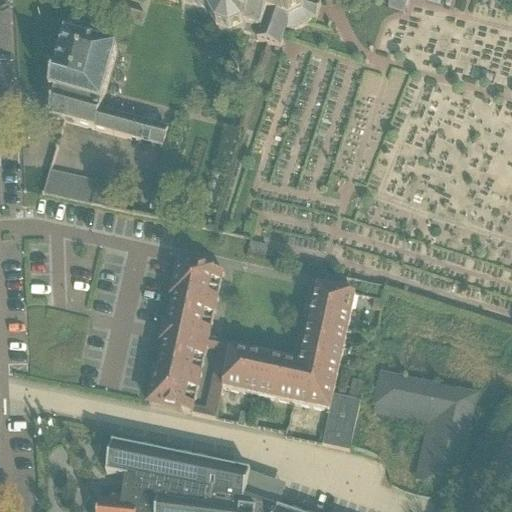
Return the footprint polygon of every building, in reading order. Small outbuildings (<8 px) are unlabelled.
[(102,0),(100,5),(107,8),(109,0),(151,0),(151,2),(153,2),(153,0),(161,0),(182,7),(181,12),(184,13),(186,8),(213,17),(207,33),(231,41),(233,32),(257,40),(256,43),(280,51),(285,34),(294,33),(295,34),(297,34),(296,32),(306,28),(307,29),(309,28),(308,27),(312,21),(315,22),(321,6),(318,5),(317,0),(102,0)] [(403,15),(408,0),(406,0),(389,0),(387,10),(403,15)] [(50,77),(47,88),(49,93),(55,95),(48,119),(67,124),(162,151),(167,132),(99,113),(117,51),(100,47),(101,43),(110,17),(142,27),(145,18),(113,7),(112,9),(107,8),(100,5),(92,29),(70,23),(56,73),(55,73),(50,77)] [(95,188),(91,207),(115,213),(120,193),(95,188)] [(149,404),(148,407),(149,407),(148,407),(149,408),(150,408),(152,409),(178,414),(179,414),(179,415),(181,415),(182,415),(182,414),(183,414),(192,417),(194,410),(194,407),(185,405),(188,391),(198,393),(202,375),(192,373),(195,359),(205,361),(206,356),(207,351),(209,341),(211,331),(201,329),(204,315),(214,317),(218,299),(208,297),(211,283),(221,285),(223,275),(214,273),(213,273),(213,272),(212,272),(213,272),(212,272),(210,271),(210,272),(209,271),(209,272),(184,266),(183,266),(181,265),(180,265),(180,266),(179,266),(178,269),(179,269),(173,295),(173,296),(172,296),(172,298),(172,299),(173,299),(172,299),(173,300),(175,300),(171,319),(169,328),(166,328),(165,328),(165,330),(165,331),(165,332),(166,332),(166,333),(171,334),(169,341),(165,340),(165,341),(164,340),(164,341),(163,341),(163,342),(163,341),(163,342),(162,342),(162,344),(162,345),(165,346),(163,355),(159,374),(157,373),(156,373),(156,374),(156,373),(156,374),(155,374),(155,377),(150,403),(149,403),(149,404)] [(318,290),(302,362),(334,369),(339,370),(355,298),(318,290)] [(192,417),(192,418),(216,423),(216,422),(223,391),(222,391),(230,355),(219,352),(218,353),(219,354),(206,413),(194,410),(192,417)] [(230,355),(222,391),(223,391),(329,415),(332,404),(337,378),(332,377),(334,369),(302,362),(301,370),(230,355)] [(455,493),(476,398),(457,393),(382,378),(375,410),(437,422),(422,486),(455,493)] [(353,386),(350,400),(360,402),(363,388),(353,386)] [(349,401),(338,451),(350,454),(350,453),(361,403),(349,401)] [(329,415),(322,448),(333,450),(343,406),(332,404),(329,415)] [(279,511),(278,511),(283,497),(248,485),(250,475),(207,466),(208,463),(198,461),(197,464),(192,463),(193,460),(183,458),(182,461),(153,455),(154,452),(144,450),(143,453),(112,446),(106,477),(126,481),(123,502),(107,500),(107,497),(106,507),(99,506),(98,511),(96,511),(95,511),(279,511)]
